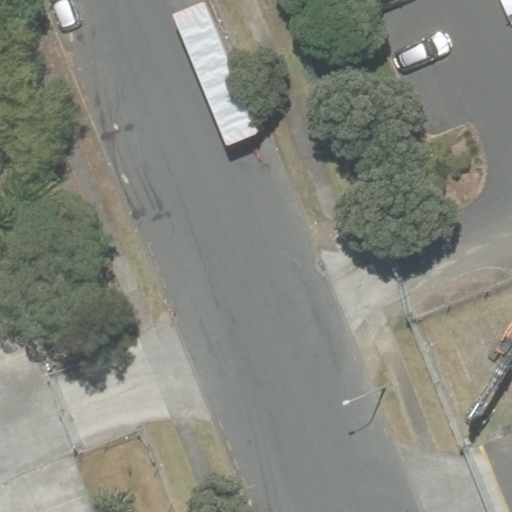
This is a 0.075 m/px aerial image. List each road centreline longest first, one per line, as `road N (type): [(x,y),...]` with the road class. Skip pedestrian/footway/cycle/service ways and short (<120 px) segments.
road 1 (unclassified): [(359,511),(150,0)]
road 2 (unknown): [(355,502),(511,436)]
